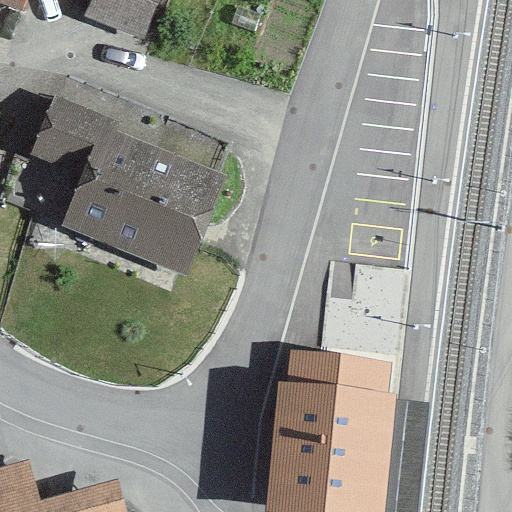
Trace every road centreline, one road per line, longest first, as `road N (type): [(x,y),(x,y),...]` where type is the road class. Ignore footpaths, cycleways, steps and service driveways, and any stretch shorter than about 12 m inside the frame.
road 1 (residential): [(0,376),(79,415),(119,417),(160,417),(221,384),(239,356),(360,0)]
road 2 (residential): [(511,254),(495,511)]
